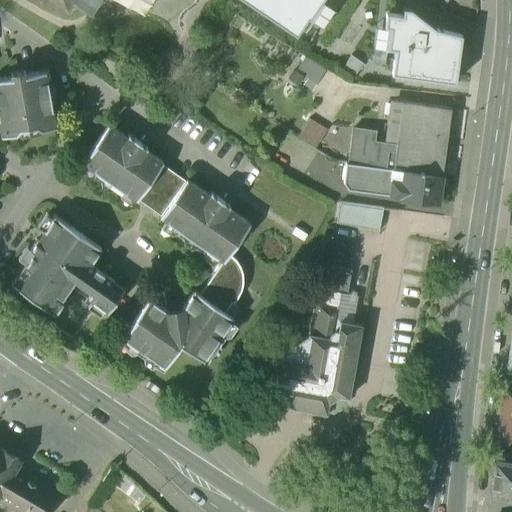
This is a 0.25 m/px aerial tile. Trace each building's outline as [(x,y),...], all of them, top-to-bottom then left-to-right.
[(58,0),(66,5),(69,0),(76,0),(90,8),(95,0),(58,0)] [(320,0),(243,0),(298,35),(320,0)] [(461,35),(435,28),(410,8),(402,7),(402,14),(386,12),(384,27),(390,28),(388,47),(395,49),(392,74),(455,81),(461,35)] [(318,80),(323,71),(307,61),(301,70),(318,80)] [(25,70),(10,73),(11,77),(0,78),(0,130),(1,137),(15,135),(19,130),(35,127),(41,130),(56,128),(51,103),(52,103),(52,101),(54,89),(54,88),(52,88),(48,70),(25,74),(25,70)] [(451,108),(394,101),(391,125),(389,125),(386,142),(374,141),(376,130),(354,127),(349,163),(401,170),(440,175),(442,175),(451,108)] [(326,131),(309,120),(299,137),(316,147),(326,131)] [(147,146),(129,133),(127,136),(108,123),(82,161),(96,171),(94,175),(100,179),(106,178),(112,182),(114,189),(120,193),(122,189),(137,200),(163,162),(145,149),(147,146)] [(349,163),(345,163),(342,183),(347,189),(389,196),(391,179),(400,181),(401,170),(349,163)] [(167,166),(143,201),(161,214),(185,179),(167,166)] [(440,175),(401,170),(400,181),(398,197),(436,202),(440,175)] [(211,191),(209,194),(186,178),(185,179),(161,214),(160,216),(179,229),(176,233),(182,237),(189,236),(196,241),(196,246),(202,251),(205,247),(222,260),(224,261),(229,253),(250,223),(228,207),(230,204),(211,191)] [(400,181),(391,179),(389,196),(398,197),(400,181)] [(382,208),(338,202),(334,222),(377,232),(382,208)] [(114,280),(90,263),(101,247),(84,236),(70,226),(54,214),(41,232),(45,234),(40,241),(37,239),(29,249),(33,251),(23,265),(30,269),(18,286),(12,281),(11,283),(23,292),(38,302),(54,314),(65,298),(62,296),(70,286),(68,284),(72,278),(91,292),(88,297),(108,311),(124,287),(122,286),(119,291),(110,285),(114,280)] [(222,260),(199,293),(226,311),(233,301),(235,303),(241,293),(244,282),(243,270),(238,260),(229,253),(224,261),(222,260)] [(23,265),(12,281),(18,286),(30,269),(23,265)] [(350,270),(327,266),(322,289),(346,293),(350,270)] [(122,286),(114,280),(110,285),(119,291),(122,286)] [(182,307),(166,309),(149,297),(122,337),(139,349),(137,352),(143,356),(149,355),(156,360),(157,366),(163,370),(181,345),(206,362),(211,356),(210,351),(215,344),(220,343),(224,336),(222,334),(234,317),(226,311),(199,293),(194,289),(182,307)] [(308,334),(279,353),(275,377),(278,382),(274,403),(325,412),(327,401),(336,398),(347,400),(360,326),(339,322),(336,318),(333,317),(335,306),(314,302),(308,334)] [(511,394),(503,393),(497,437),(511,439),(511,394)] [(239,413),(226,404),(220,412),(233,421),(239,413)] [(18,459),(0,448),(0,498),(20,511),(38,481),(13,467),(18,459)] [(511,464),(493,462),(489,496),(511,499),(511,464)] [(38,481),(20,511),(22,511),(45,511),(57,493),(38,481)]
